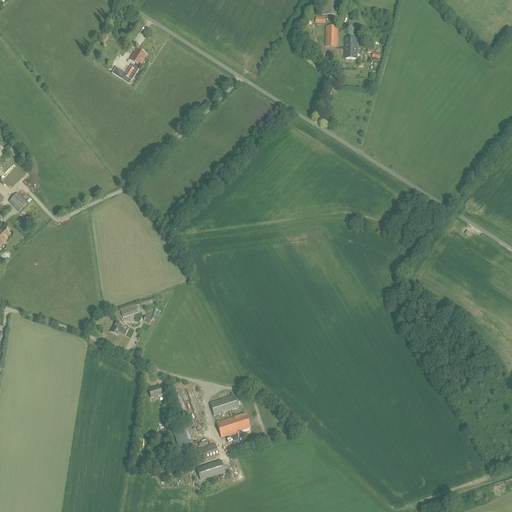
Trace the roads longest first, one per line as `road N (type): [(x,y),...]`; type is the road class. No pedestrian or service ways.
road 1 (unclassified): [(511,249),(117,0)]
road 2 (track): [(29,192),(62,219),(120,190),(240,78)]
road 3 (unclassified): [(0,306),(87,335),(158,372),(238,390)]
